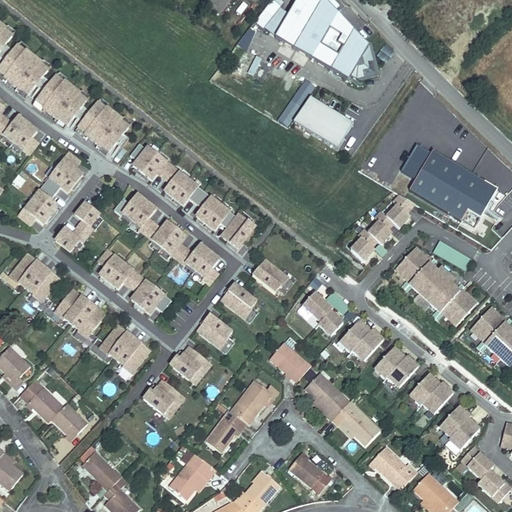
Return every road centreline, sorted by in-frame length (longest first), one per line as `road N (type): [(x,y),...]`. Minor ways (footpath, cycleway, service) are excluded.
road 1 (residential): [(102,165),(235,263),(173,344)]
road 2 (unclassified): [(511,153),(363,0)]
road 3 (residential): [(351,297),(511,417)]
road 4 (residential): [(490,262),(416,229),(351,297)]
road 5 (residential): [(173,344),(43,242)]
road 6 (residential): [(0,91),(102,165)]
road 7 (residential): [(315,441),(283,421),(258,443),(261,454),(297,441)]
